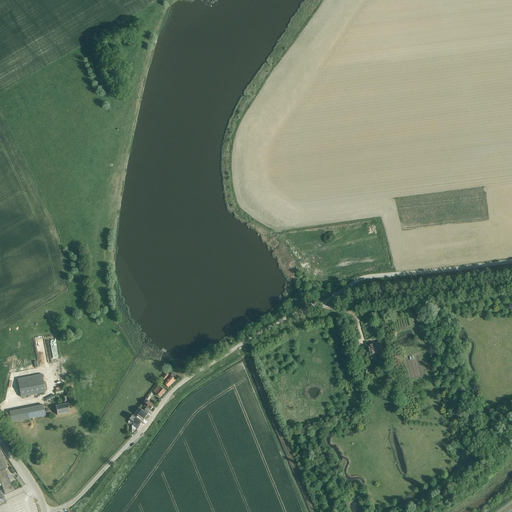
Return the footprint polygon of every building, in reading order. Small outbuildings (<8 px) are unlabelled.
[(368,346),(371,355),(383,351),(380,342),(368,346)] [(17,379),(20,397),(45,392),(42,374),(17,379)] [(164,384),(168,387),(177,378),(172,374),(169,377),(170,378),(164,384)] [(154,392),(160,397),(165,392),(159,386),(154,392)] [(145,411),(149,414),(154,406),(148,402),(149,401),(146,399),(144,402),(147,404),(145,407),(147,408),(145,411)] [(56,406),(57,415),(69,413),(67,404),(56,406)] [(9,413),(11,423),(46,416),(44,407),(9,413)] [(140,413),(136,418),(142,422),(148,415),(139,408),(137,411),(140,413)] [(136,418),(133,416),(128,423),(138,429),(142,422),(136,418)] [(0,481),(5,494),(6,494),(5,492),(12,489),(5,469),(7,468),(0,450),(0,481)]
